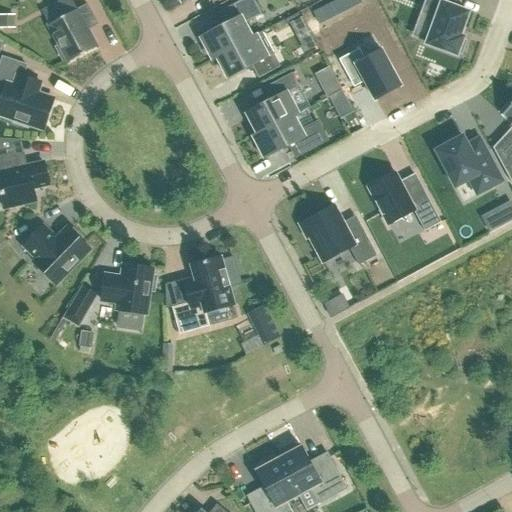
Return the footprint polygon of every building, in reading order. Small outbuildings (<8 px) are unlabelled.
[(49,26),(59,46),(55,48),(62,62),(67,60),(68,63),(97,48),(83,22),(93,16),(84,0),(73,0),(71,1),(77,11),(49,26)] [(224,26),(201,39),(213,61),(217,58),(257,37),(256,36),(252,38),(244,24),(262,15),(254,0),(242,0),(218,13),(224,26)] [(436,18),(428,42),(427,45),(457,56),(458,53),(461,55),(466,42),(462,40),(463,38),(460,37),(468,13),(453,7),(456,0),(459,1),(459,0),(426,0),(421,13),(436,18)] [(337,16),(331,4),(313,13),(319,25),(337,16)] [(0,14),(0,28),(16,28),(16,14),(0,14)] [(300,18),(292,23),(308,53),(317,49),(300,18)] [(257,37),(217,58),(228,79),(251,66),(258,79),(280,67),(274,54),(268,57),(257,37)] [(359,49),(339,60),(351,82),(362,76),(374,101),(400,87),(381,51),(365,60),(359,49)] [(0,82),(7,85),(3,97),(0,105),(0,115),(14,120),(12,124),(28,129),(29,125),(43,130),(52,100),(37,95),(41,84),(23,78),(27,66),(2,58),(0,63),(0,82)] [(270,101),(246,114),(257,135),(258,135),(293,116),(294,117),(298,115),(286,93),(300,87),(292,73),(263,89),(270,101)] [(335,79),(323,86),(329,98),(342,91),(335,79)] [(342,91),(329,98),(340,120),(354,113),(342,91)] [(511,105),(502,117),(511,126),(511,128),(511,105)] [(257,135),(253,137),(265,159),(290,146),(296,157),(328,140),(319,122),(301,132),(294,117),(293,116),(258,135),(257,135)] [(446,147),(436,152),(455,188),(473,179),(480,194),(502,182),(489,158),(477,164),(463,138),(460,139),(458,136),(444,143),(446,147)] [(0,190),(4,209),(36,202),(33,189),(49,185),(44,163),(19,169),(15,153),(0,156),(0,190)] [(511,160),(511,159),(503,167),(511,183),(511,182),(511,160)] [(395,174),(368,188),(388,226),(414,212),(425,232),(441,223),(425,193),(410,201),(395,174)] [(511,205),(510,203),(496,210),(504,224),(511,219),(511,205)] [(334,206),(299,225),(307,240),(310,238),(323,264),(351,249),(360,266),(377,256),(360,224),(347,230),(334,206)] [(22,246),(36,260),(34,263),(55,285),(89,250),(80,240),(82,238),(73,229),(71,231),(68,229),(55,242),(51,238),(53,236),(43,226),(22,246)] [(435,245),(443,259),(457,251),(449,237),(435,245)] [(229,287),(241,284),(234,258),(222,261),(221,257),(191,266),(195,282),(188,284),(187,281),(184,282),(189,303),(172,307),(180,335),(209,326),(206,314),(234,306),(229,287)] [(118,303),(117,311),(146,315),(150,291),(154,292),(156,277),(152,276),(153,269),(123,265),(122,278),(105,276),(101,301),(118,303)] [(97,296),(83,287),(64,319),(78,327),(97,296)] [(342,296),(325,305),(331,317),(349,308),(342,296)] [(246,315),(262,347),(280,337),(264,306),(246,315)] [(280,346),(272,349),(276,356),(283,352),(280,346)] [(262,451),(278,449),(277,438),(261,439),(262,451)] [(281,459),(279,460),(298,496),(310,489),(319,505),(348,489),(330,457),(319,464),(310,463),(302,448),(298,450),(293,448),(283,454),(281,459)] [(298,496),(279,460),(277,461),(272,460),(262,465),(260,470),(256,472),(264,487),(261,495),(249,501),(254,511),(291,511),(287,502),(298,496)]
